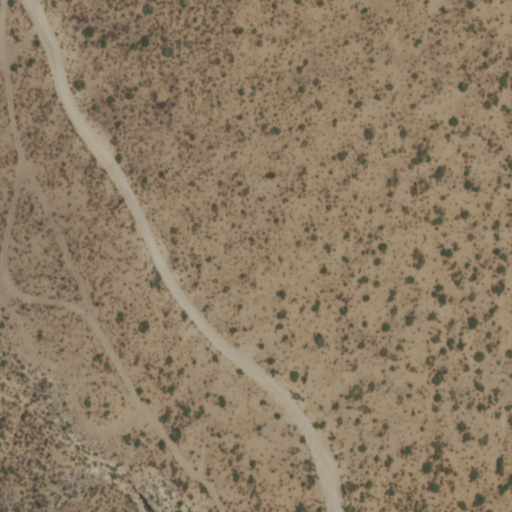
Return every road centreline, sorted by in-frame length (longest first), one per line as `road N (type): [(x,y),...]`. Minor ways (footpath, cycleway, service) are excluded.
road 1 (residential): [(4,0),(4,57),(21,159),(4,247),(7,278),(23,296),(73,305),(92,320),(139,404),(224,511)]
road 2 (residential): [(335,511),(298,416),(201,321),(112,165),(78,123),(33,0)]
